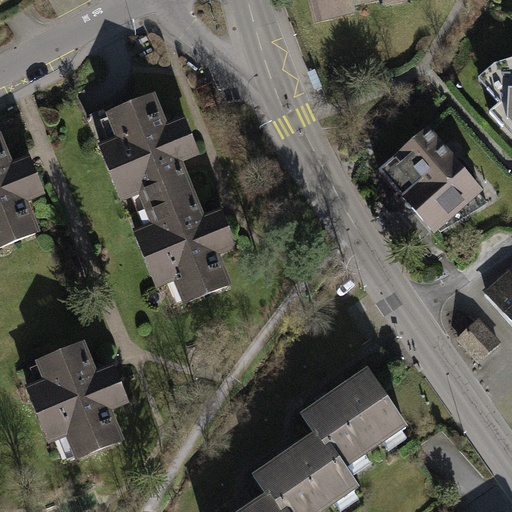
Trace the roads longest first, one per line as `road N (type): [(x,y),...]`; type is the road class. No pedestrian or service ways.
road 1 (secondary): [(249,0),(274,90),(353,227),(511,456)]
road 2 (residential): [(139,0),(0,72)]
